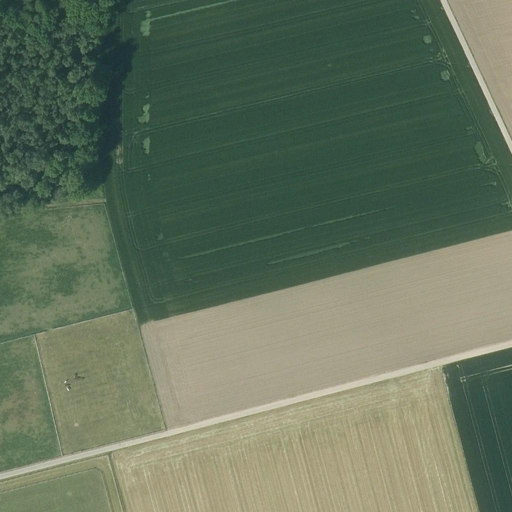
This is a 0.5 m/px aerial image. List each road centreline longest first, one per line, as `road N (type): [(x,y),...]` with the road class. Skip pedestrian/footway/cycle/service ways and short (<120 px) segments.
road 1 (track): [(0,476),(511,344)]
road 2 (track): [(511,142),(443,0)]
